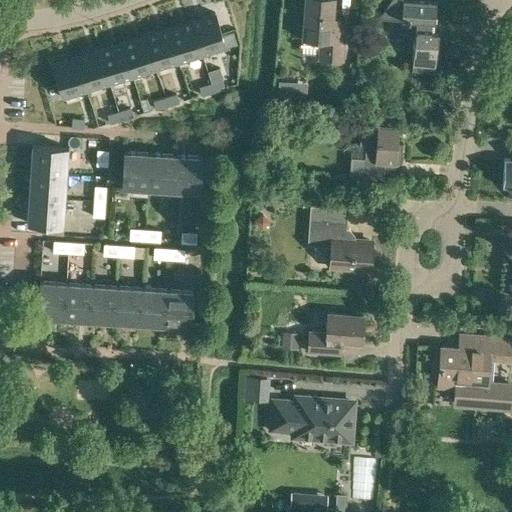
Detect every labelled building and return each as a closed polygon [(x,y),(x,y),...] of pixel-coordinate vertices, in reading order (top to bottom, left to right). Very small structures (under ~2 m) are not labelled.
[(342,60),(345,22),(332,21),(333,0),(304,0),(302,37),(320,39),(318,58),(342,60)] [(387,17),(400,18),(402,18),(401,32),(414,33),(411,70),(433,72),(436,30),(433,30),(435,2),(412,0),(389,0),(378,19),(379,20),(382,14),(387,17)] [(215,12),(191,19),(202,55),(226,47),(222,35),(215,12)] [(191,19),(168,26),(179,62),(202,55),(191,19)] [(168,26),(145,33),(156,69),(179,62),(168,26)] [(222,35),(226,47),(236,44),(232,32),(222,35)] [(145,33),(122,40),(133,76),(156,69),(145,33)] [(122,40),(99,48),(110,83),(133,76),(122,40)] [(99,48),(76,55),(87,90),(110,83),(99,48)] [(76,55),(52,62),(63,97),(87,90),(76,55)] [(222,80),(210,83),(213,91),(224,87),(222,80)] [(352,82),(339,81),(337,101),(350,102),(352,82)] [(210,83),(199,87),(201,95),(213,91),(210,83)] [(176,94),(164,97),(167,105),(178,102),(176,94)] [(164,97),(153,101),(155,108),(167,105),(164,97)] [(130,108),(119,111),(121,119),(132,115),(130,108)] [(119,111),(107,115),(109,122),(121,119),(119,111)] [(96,118),(83,119),(84,127),(96,126),(96,118)] [(360,123),(359,142),(351,141),(349,175),(382,178),(383,170),(394,171),(395,162),(400,162),(401,142),(395,142),(396,125),(360,123)] [(32,145),(30,170),(65,173),(66,147),(32,145)] [(108,165),(109,150),(96,149),(95,165),(108,165)] [(121,186),(147,187),(149,152),(123,150),(121,186)] [(149,152),(147,187),(173,189),(175,154),(149,152)] [(175,154),(173,189),(198,191),(201,155),(175,154)] [(511,158),(504,158),(502,186),(511,186),(511,158)] [(30,170),(29,196),(63,198),(65,173),(30,170)] [(94,185),(93,200),(105,201),(106,186),(94,185)] [(63,198),(29,196),(27,221),(43,222),(61,224),(63,198)] [(105,201),(93,200),(92,216),(104,217),(105,201)] [(310,204),(310,205),(308,242),(330,244),(329,266),(366,269),(369,239),(353,238),(353,234),(348,228),(345,228),(346,207),(310,204)] [(266,223),(267,218),(263,214),(256,220),(262,227),(266,223)] [(42,231),(61,232),(61,224),(43,222),(42,231)] [(129,239),(144,240),(144,228),(130,228),(129,239)] [(144,228),(144,240),(160,241),(161,229),(144,228)] [(180,242),(189,243),(190,231),(181,231),(180,242)] [(53,251),(67,252),(67,241),(53,240),(53,251)] [(67,241),(67,252),(83,253),(84,242),(67,241)] [(103,255),(118,256),(118,244),(103,243),(103,255)] [(118,244),(118,256),(134,257),(134,245),(118,244)] [(153,258),(168,259),(169,247),(154,246),(153,258)] [(169,247),(168,259),(184,260),(184,248),(169,247)] [(37,316),(63,317),(65,282),(40,280),(37,316)] [(65,282),(63,317),(88,319),(90,283),(65,282)] [(90,283),(88,319),(114,320),(116,285),(90,283)] [(116,285),(114,320),(139,321),(141,286),(116,285)] [(141,286),(139,321),(165,323),(167,288),(141,286)] [(167,288),(165,323),(190,324),(192,289),(167,288)] [(361,342),(363,314),(327,311),(325,331),(309,330),(307,350),(331,352),(332,340),(361,342)] [(298,348),(299,332),(282,331),(281,347),(298,348)] [(437,385),(455,386),(454,398),(470,400),(470,404),(498,406),(498,402),(510,403),(510,398),(511,398),(511,383),(486,382),(488,358),(511,359),(511,337),(468,334),(467,348),(440,346),(437,385)] [(267,400),(269,376),(245,374),(243,398),(267,400)] [(293,434),(349,438),(352,400),(296,396),(295,401),(272,399),(270,428),(293,430),(293,434)] [(357,501),(381,501),(381,460),(357,460),(357,501)] [(290,509),(304,510),(305,492),(291,491),(290,509)]
